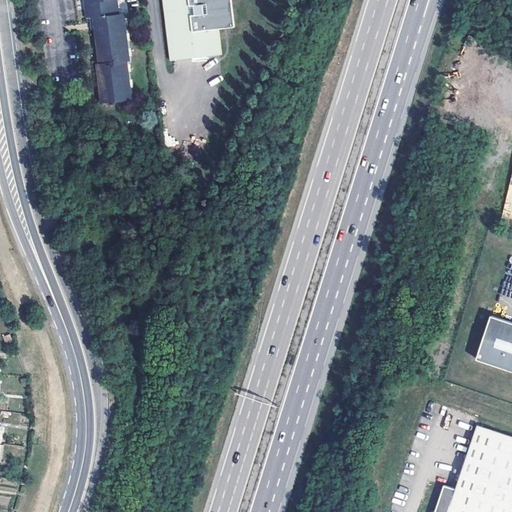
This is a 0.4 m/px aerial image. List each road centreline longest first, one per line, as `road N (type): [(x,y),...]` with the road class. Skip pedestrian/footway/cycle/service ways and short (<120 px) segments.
road 1 (motorway): [(388,0),(226,511)]
road 2 (motorway): [(259,511),(418,0)]
road 3 (secondary): [(64,324),(24,202),(0,72)]
road 4 (secondary): [(64,324),(85,419),(68,511)]
road 5 (secondary): [(0,173),(64,324)]
